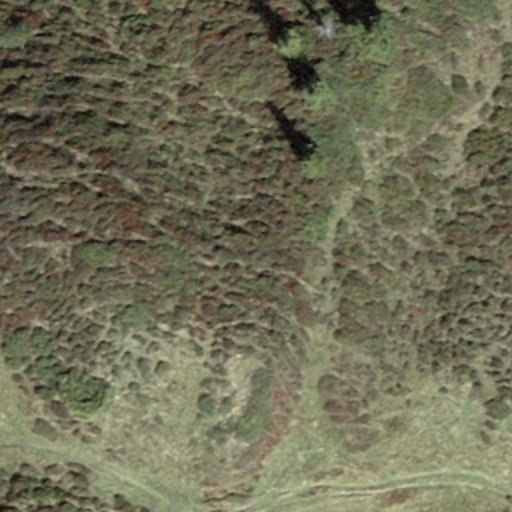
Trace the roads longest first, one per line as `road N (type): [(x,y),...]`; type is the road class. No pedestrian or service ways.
road 1 (track): [(511,511),(414,489),(315,511)]
road 2 (track): [(163,511),(0,443)]
